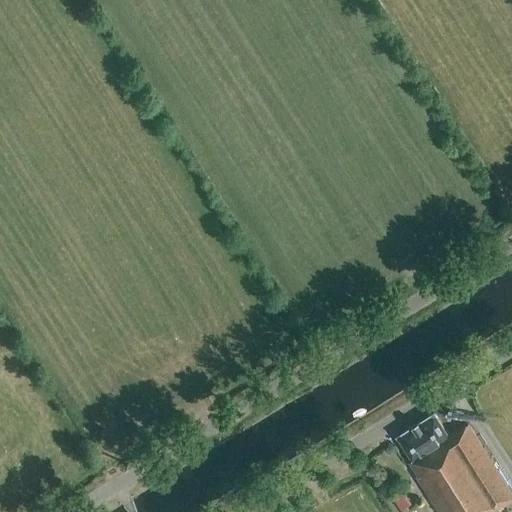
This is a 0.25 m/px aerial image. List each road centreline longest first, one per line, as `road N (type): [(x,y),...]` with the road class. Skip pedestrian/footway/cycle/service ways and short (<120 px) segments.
road 1 (unclassified): [(72,511),(511,243)]
road 2 (unclassified): [(247,511),(511,348)]
